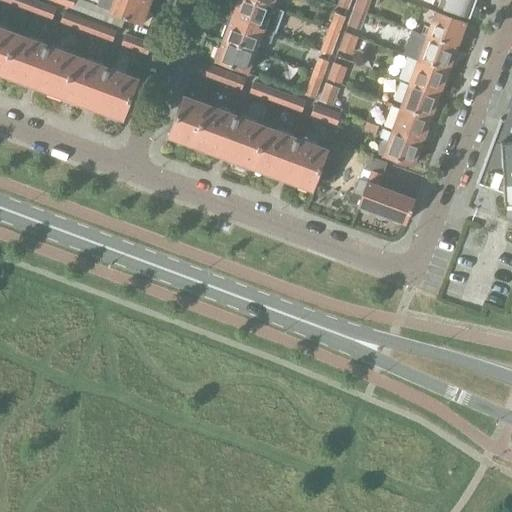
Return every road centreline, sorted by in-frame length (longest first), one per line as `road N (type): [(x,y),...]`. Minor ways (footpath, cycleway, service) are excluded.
road 1 (secondary): [(223,290),(511,419)]
road 2 (secondary): [(511,378),(223,290)]
road 3 (residential): [(410,266),(390,266),(133,172)]
road 4 (residential): [(410,266),(511,7)]
road 5 (secondary): [(223,290),(0,204)]
road 6 (residential): [(133,172),(199,0)]
road 7 (residential): [(133,172),(0,122)]
